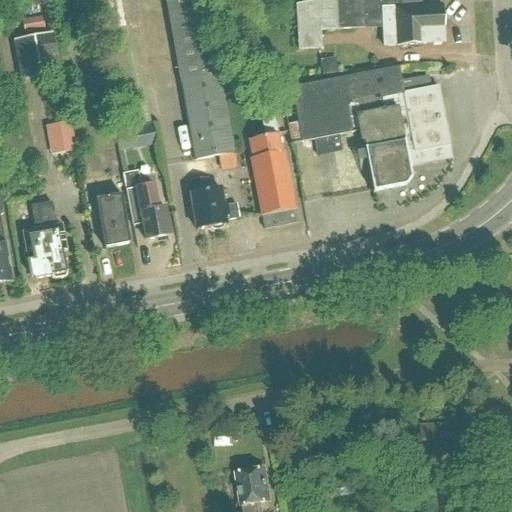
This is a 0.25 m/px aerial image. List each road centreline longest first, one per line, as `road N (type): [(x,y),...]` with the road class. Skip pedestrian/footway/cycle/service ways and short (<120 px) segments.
road 1 (secondary): [(0,337),(404,261),(465,238),(511,202)]
road 2 (unclassified): [(0,450),(511,365)]
